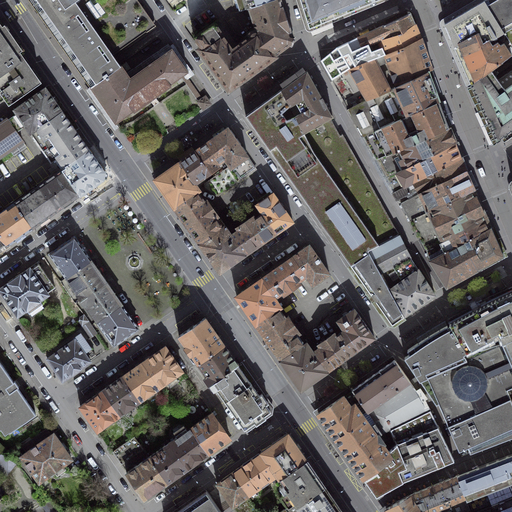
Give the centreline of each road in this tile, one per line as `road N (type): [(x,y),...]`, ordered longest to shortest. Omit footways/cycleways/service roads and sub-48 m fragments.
road 1 (residential): [(448,306),(306,53)]
road 2 (residential): [(8,0),(132,178)]
road 3 (residential): [(54,405),(213,298)]
road 4 (residential): [(294,411),(151,511)]
road 5 (residential): [(132,178),(0,267)]
road 6 (residential): [(310,231),(228,110)]
road 7 (residential): [(132,178),(213,298)]
road 8 (residential): [(213,298),(294,411)]
road 9 (residential): [(390,343),(310,231)]
road 10 (residential): [(152,0),(228,110)]
road 11 (residential): [(54,405),(131,511)]
road 12 (residential): [(294,411),(363,510)]
